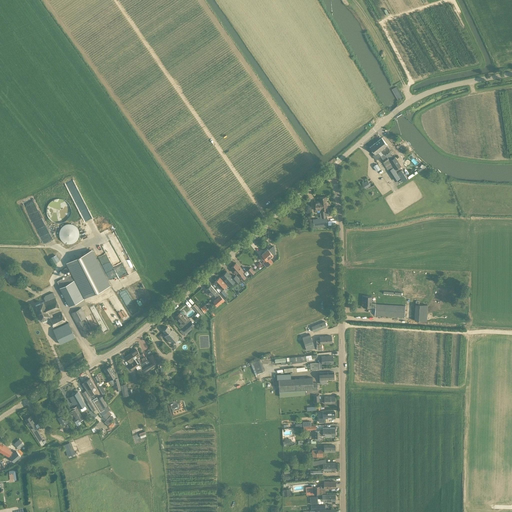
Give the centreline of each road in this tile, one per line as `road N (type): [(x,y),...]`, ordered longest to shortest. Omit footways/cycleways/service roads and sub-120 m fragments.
road 1 (unclassified): [(0,419),(131,340),(331,168)]
road 2 (unclassified): [(343,511),(340,224),(331,168)]
road 3 (unclassified): [(331,168),(409,102),(511,74)]
